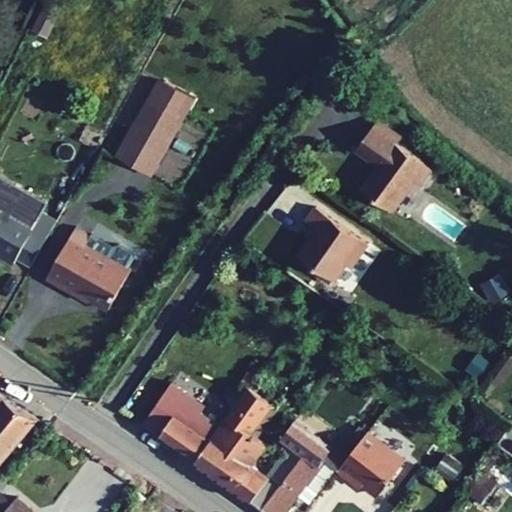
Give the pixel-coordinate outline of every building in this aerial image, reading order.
[(168,82),(124,155),(150,170),(181,118),(176,115),(188,94),(168,82)] [(420,159),(359,121),(342,147),(364,160),(349,184),(382,205),(401,174),(408,178),(420,159)] [(0,187),(0,259),(14,268),(17,261),(31,270),(56,226),(41,218),(43,214),(0,187)] [(377,249),(323,215),(315,228),(325,234),(307,262),(344,286),(354,270),(360,274),(377,249)] [(93,238),(77,228),(48,278),(80,297),(82,293),(109,309),(129,275),(127,274),(134,261),(133,256),(119,248),(113,249),(106,261),(86,249),(93,238)] [(113,249),(93,237),(93,238),(86,249),(106,261),(113,249)] [(245,384),(215,426),(192,457),(262,505),(278,482),(251,462),(264,440),(248,429),(268,400),(245,384)] [(0,453),(34,415),(0,393),(0,453)] [(177,406),(158,393),(140,419),(159,436),(177,406)] [(179,401),(177,406),(159,436),(192,457),(215,426),(206,419),(199,428),(185,418),(191,409),(179,401)] [(302,450),(278,482),(262,505),(273,511),(274,511),(293,487),(301,475),(329,442),(332,438),(328,435),(325,439),(293,414),(280,432),(302,450)] [(363,427),(344,453),(336,464),(352,476),(354,474),(379,493),(404,457),(363,427)] [(344,453),(329,442),(301,475),(315,485),(332,462),(336,464),(344,453)] [(301,475),(293,487),(306,498),(315,485),(301,475)] [(27,504),(13,492),(0,506),(0,511),(28,511),(23,508),(27,504)]
